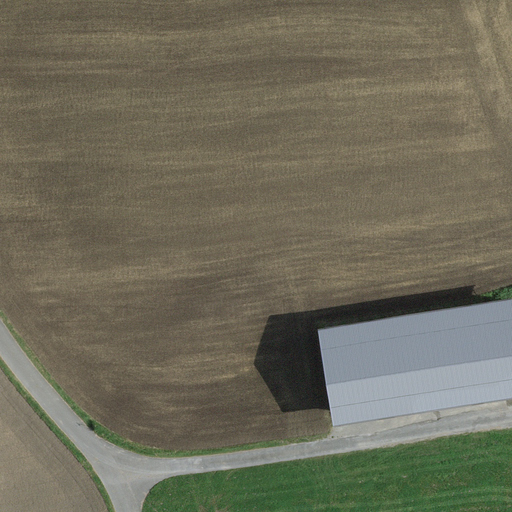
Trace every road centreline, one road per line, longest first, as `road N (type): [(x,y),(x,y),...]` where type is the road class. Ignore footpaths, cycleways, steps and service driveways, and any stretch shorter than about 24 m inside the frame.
road 1 (track): [(121,482),(511,416)]
road 2 (unclassified): [(0,336),(121,482),(127,511)]
